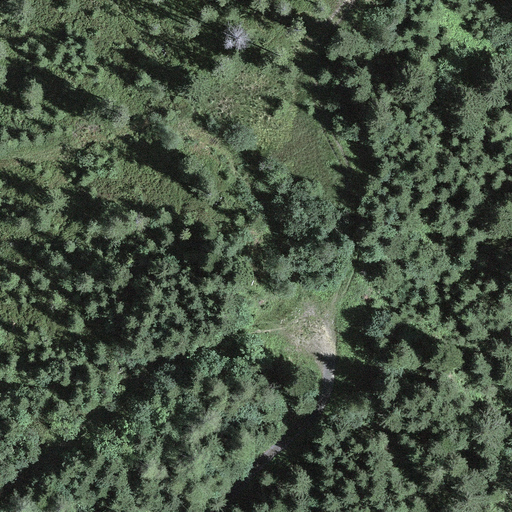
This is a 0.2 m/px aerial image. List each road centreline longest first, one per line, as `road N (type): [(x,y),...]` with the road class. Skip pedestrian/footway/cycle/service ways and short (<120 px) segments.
road 1 (track): [(232,511),(368,343),(392,263),(339,252),(196,324),(0,480)]
road 2 (track): [(392,263),(415,151),(363,54),(361,0)]
